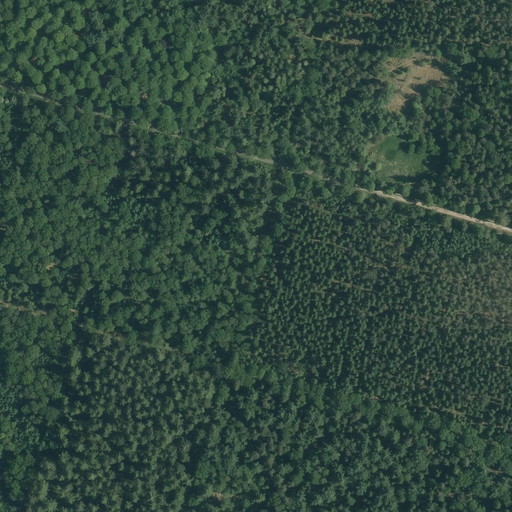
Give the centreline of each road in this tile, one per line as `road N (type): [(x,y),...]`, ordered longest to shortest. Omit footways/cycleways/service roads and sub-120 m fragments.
road 1 (track): [(511,454),(0,301)]
road 2 (track): [(327,7),(182,511)]
road 3 (unclassified): [(0,83),(280,165)]
road 4 (unclassified): [(511,231),(280,165)]
